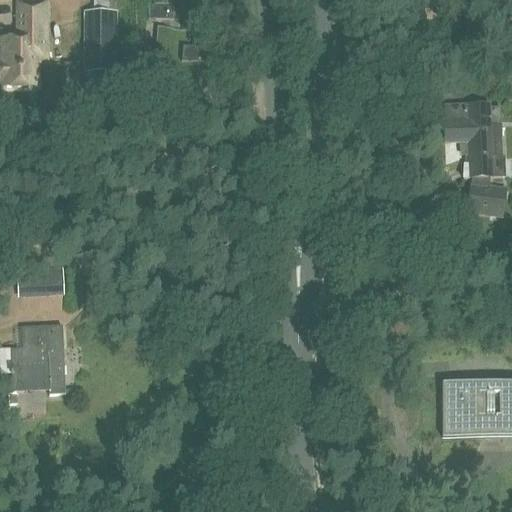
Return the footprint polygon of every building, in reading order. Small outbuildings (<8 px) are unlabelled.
[(174,5),(149,5),(149,22),(174,22),(174,5)] [(0,67),(0,82),(2,84),(2,90),(37,90),(37,62),(46,62),(46,6),(17,6),(17,42),(2,42),(2,67),(0,67)] [(116,75),(116,15),(92,15),(92,75),(116,75)] [(157,30),(154,76),(197,79),(198,65),(197,65),(199,34),(172,32),(172,31),(157,30)] [(465,182),(471,182),(470,188),(469,187),(466,217),(503,222),(507,191),(490,189),(490,181),(504,181),(503,162),(502,162),(500,110),(483,111),(483,106),(446,108),(447,125),(444,125),(445,146),(463,145),(465,182)] [(60,296),(60,276),(20,278),(21,298),(60,296)] [(22,352),(10,353),(0,353),(0,373),(11,373),(12,397),(16,397),(49,395),(50,399),(66,398),(62,329),(21,331),(22,352)] [(442,439),(511,439),(511,385),(442,386),(442,439)] [(12,397),(8,397),(8,407),(16,407),(16,397),(12,397)]
